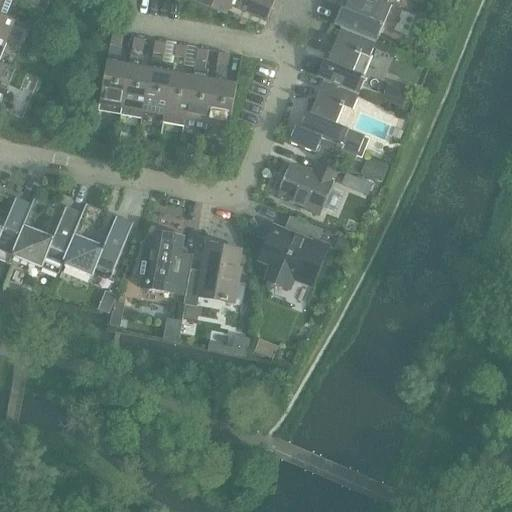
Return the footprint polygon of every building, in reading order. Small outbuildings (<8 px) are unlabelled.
[(0,0),(0,16),(7,19),(14,0),(0,0)] [(271,10),(246,0),(245,0),(186,0),(187,1),(227,17),(230,8),(242,13),(243,12),(266,21),(271,10)] [(246,0),(271,10),(274,0),(246,0)] [(335,26),(341,28),(376,43),(383,26),(379,24),(389,0),(348,0),(348,2),(345,10),(342,9),(335,26)] [(422,14),(437,20),(441,10),(427,4),(422,14)] [(0,41),(7,44),(16,23),(7,19),(0,16),(0,41)] [(324,81),(359,96),(366,78),(362,77),(376,43),(341,28),(328,62),(325,61),(318,79),(324,81)] [(100,106),(123,110),(130,68),(119,66),(122,49),(121,49),(123,37),(113,35),(113,34),(107,64),(100,106)] [(132,51),(143,53),(145,41),(135,39),(135,38),(132,51)] [(154,55),(164,56),(166,45),(156,43),(157,42),(156,42),(154,55)] [(175,58),(185,60),(187,48),(178,47),(178,46),(177,46),(175,58)] [(187,121),(208,125),(215,83),(207,82),(209,71),(205,70),(208,52),(199,51),(199,50),(198,50),(193,79),(194,79),(187,121)] [(217,66),(228,68),(230,56),(220,54),(220,53),(219,53),(217,66)] [(123,110),(144,114),(152,72),(142,70),(144,59),(132,57),(130,68),(123,110)] [(144,114),(166,117),(173,76),(152,72),(144,114)] [(193,79),(173,76),(166,117),(187,121),(194,79),(193,79)] [(359,96),(324,81),(311,115),(308,114),(301,130),(297,128),(290,144),(316,155),(319,148),(355,162),(363,142),(347,135),(349,131),(336,126),(343,107),(353,111),(359,96)] [(215,83),(208,125),(229,129),(237,87),(215,83)] [(389,84),(384,99),(405,105),(409,91),(389,84)] [(305,210),(321,217),(340,168),(319,160),(314,174),(291,165),(278,197),(306,207),(305,210)] [(361,174),(384,183),(389,169),(366,160),(361,174)] [(0,260),(9,264),(12,257),(25,227),(33,207),(16,200),(7,222),(0,218),(0,260)] [(25,227),(12,257),(42,270),(45,264),(49,265),(48,268),(60,273),(63,266),(75,235),(83,216),(66,209),(57,231),(50,228),(47,236),(25,227)] [(75,235),(63,266),(93,279),(95,273),(99,274),(98,277),(109,282),(110,279),(112,279),(134,224),(117,217),(108,239),(101,236),(98,244),(75,235)] [(267,282),(289,291),(294,280),(310,287),(326,248),(323,247),(324,245),(319,243),(323,232),(291,218),(285,233),(273,228),(267,243),(272,245),(264,263),(273,267),(267,282)] [(143,245),(137,279),(142,279),(139,294),(174,300),(175,295),(186,297),(193,256),(182,254),(184,240),(155,234),(153,247),(143,245)] [(186,297),(184,306),(198,309),(200,296),(222,300),(222,301),(228,302),(228,301),(236,302),(241,270),(237,269),(240,254),(208,248),(204,273),(191,271),(194,256),(193,256),(186,297)] [(193,335),(198,336),(202,311),(188,309),(186,326),(194,328),(193,335)]
